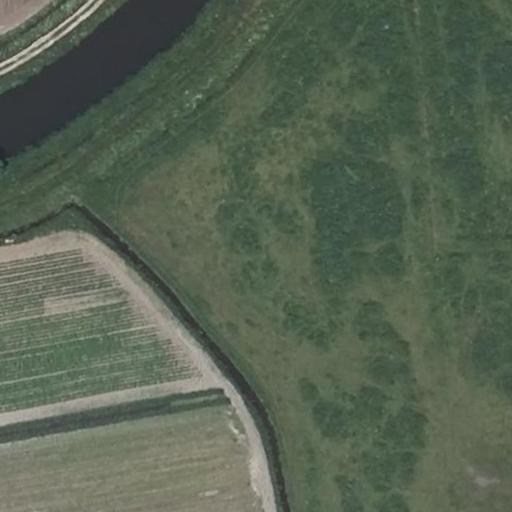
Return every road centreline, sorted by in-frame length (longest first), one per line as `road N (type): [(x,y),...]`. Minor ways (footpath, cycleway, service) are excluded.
road 1 (track): [(250,0),(153,99),(59,172),(0,199)]
road 2 (track): [(0,67),(112,0)]
